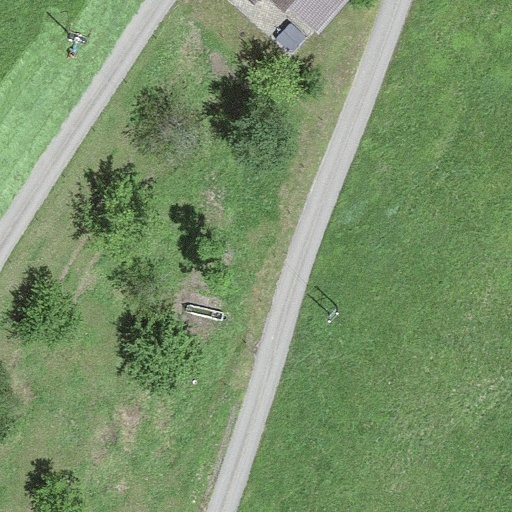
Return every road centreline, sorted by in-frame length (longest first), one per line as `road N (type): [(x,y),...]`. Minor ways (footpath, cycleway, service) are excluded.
road 1 (unclassified): [(383,0),(218,511)]
road 2 (unclassified): [(0,246),(171,0)]
